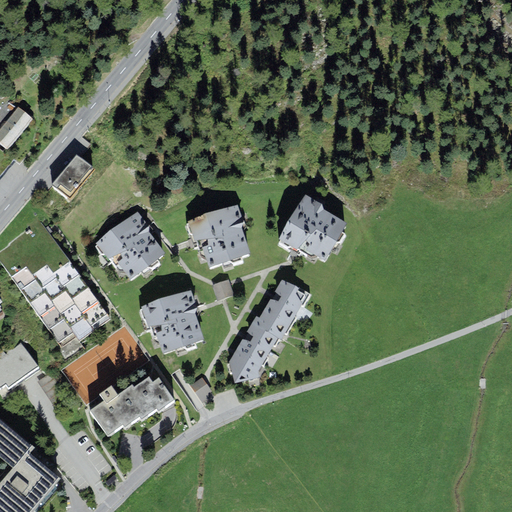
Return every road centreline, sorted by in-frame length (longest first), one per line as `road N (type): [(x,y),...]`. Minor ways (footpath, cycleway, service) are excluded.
road 1 (track): [(98,511),(223,416),(511,311)]
road 2 (tertiary): [(182,0),(0,216)]
